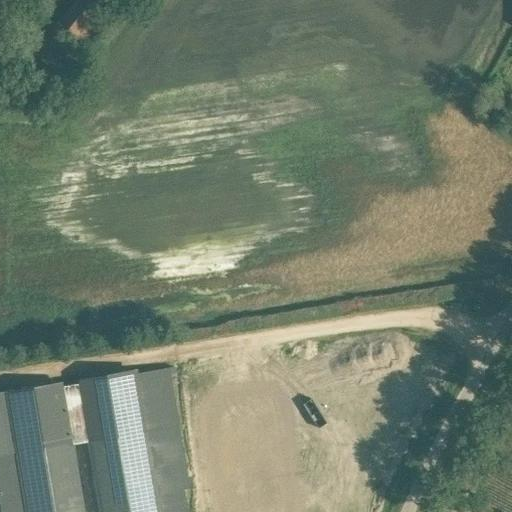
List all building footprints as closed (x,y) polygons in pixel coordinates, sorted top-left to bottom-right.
[(76,0),(59,23),(82,41),(100,18),(106,23),(123,0),(76,0)] [(509,108),(511,92),(498,90),(495,106),(509,108)] [(188,511),(185,489),(190,488),(170,367),(139,373),(138,368),(79,378),(80,384),(90,442),(101,511),(188,511)] [(7,391),(27,511),(85,511),(74,445),(90,442),(80,384),(64,386),(64,382),(7,391)] [(0,511),(27,511),(7,391),(0,392),(0,511)]
